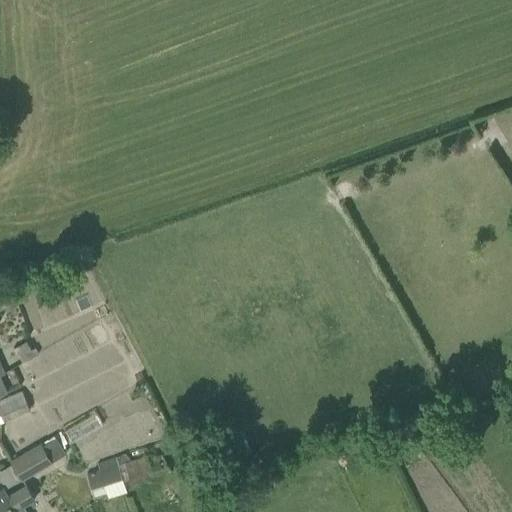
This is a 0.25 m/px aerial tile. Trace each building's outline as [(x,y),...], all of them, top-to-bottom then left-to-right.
[(13,348),(21,363),(37,353),(34,347),(31,349),(26,341),(13,348)] [(0,400),(0,423),(30,411),(22,392),(0,400)] [(13,463),(22,479),(66,455),(56,440),(13,463)] [(125,455),(115,458),(122,482),(126,480),(128,486),(170,472),(165,456),(148,461),(146,455),(127,462),(125,455)] [(115,458),(96,464),(98,470),(106,493),(107,498),(126,492),(122,482),(115,458)] [(260,480),(241,488),(245,501),(265,493),(260,480)] [(0,511),(27,511),(23,505),(32,499),(23,484),(5,495),(1,488),(0,488),(0,511)]
